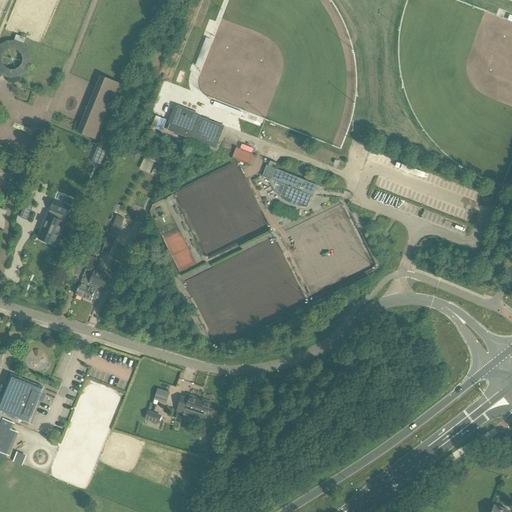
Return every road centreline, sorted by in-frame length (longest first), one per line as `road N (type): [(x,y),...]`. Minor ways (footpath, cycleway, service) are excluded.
road 1 (unclassified): [(442,306),(405,298),(383,303),(326,347),(238,371),(190,365),(0,304)]
road 2 (secondary): [(488,366),(285,511)]
road 3 (secondary): [(345,511),(505,390)]
